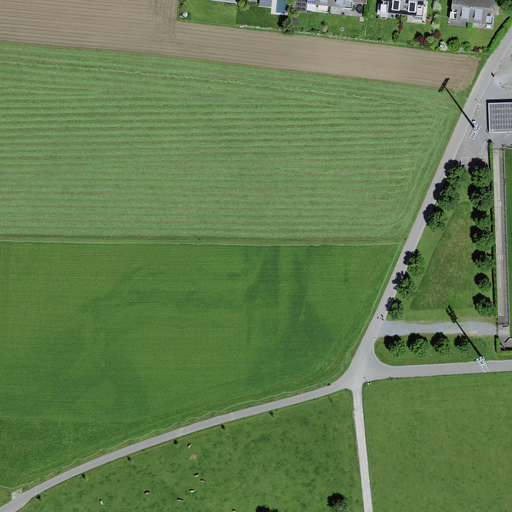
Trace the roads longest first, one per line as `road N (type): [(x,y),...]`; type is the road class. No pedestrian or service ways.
road 1 (residential): [(511,36),(473,98),(349,378)]
road 2 (residential): [(0,511),(124,453),(349,378)]
road 3 (unclassified): [(511,364),(349,378)]
road 4 (track): [(366,511),(349,378)]
